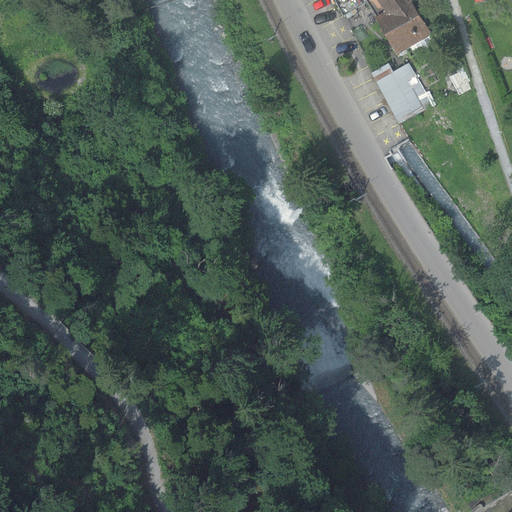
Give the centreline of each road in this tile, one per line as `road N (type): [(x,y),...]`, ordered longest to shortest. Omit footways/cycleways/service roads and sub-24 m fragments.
road 1 (unclassified): [(285,0),(373,164),(511,380)]
road 2 (track): [(166,511),(153,444),(129,402),(82,345),(0,280)]
